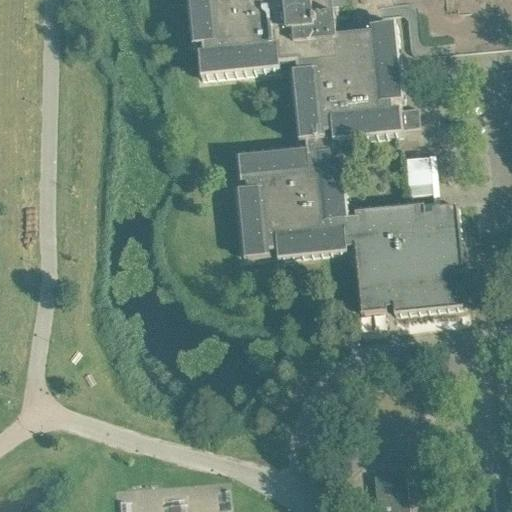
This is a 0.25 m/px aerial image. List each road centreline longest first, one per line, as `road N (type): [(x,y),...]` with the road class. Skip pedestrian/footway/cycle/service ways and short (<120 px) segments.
road 1 (unclassified): [(53,0),(50,299),(38,417)]
road 2 (residential): [(302,492),(298,434),(329,382),(362,358),(511,337)]
road 3 (unclassified): [(38,417),(302,492)]
